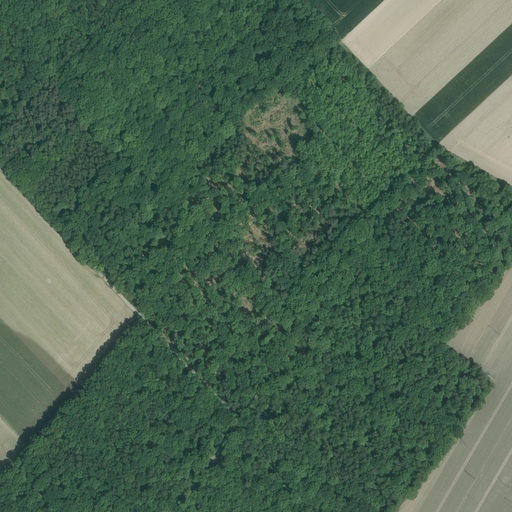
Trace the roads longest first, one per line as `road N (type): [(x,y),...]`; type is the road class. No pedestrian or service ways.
road 1 (unclassified): [(185,511),(243,419),(0,175)]
road 2 (track): [(298,0),(379,102),(511,176)]
